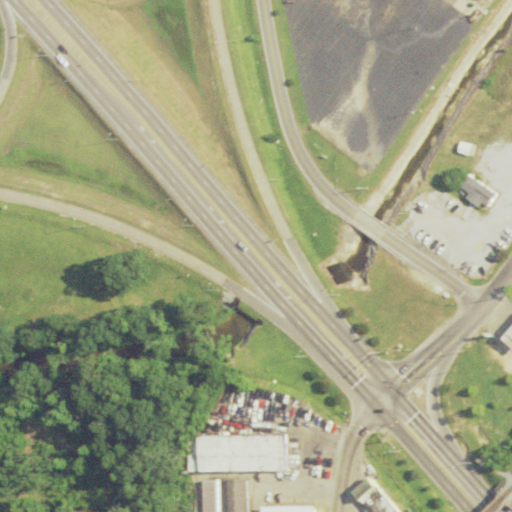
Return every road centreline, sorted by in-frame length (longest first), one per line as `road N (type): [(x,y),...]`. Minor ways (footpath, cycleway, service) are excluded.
road 1 (primary): [(333,327),(41,0)]
road 2 (primary): [(101,100),(308,333)]
road 3 (primary): [(289,238),(245,134),(211,0)]
road 4 (residential): [(352,216),(311,177),(287,132),(259,0)]
road 5 (primary): [(0,194),(121,229),(224,281)]
road 6 (primary): [(371,407),(463,511)]
road 7 (primary): [(11,0),(101,100)]
road 8 (tertiary): [(479,305),(387,392)]
